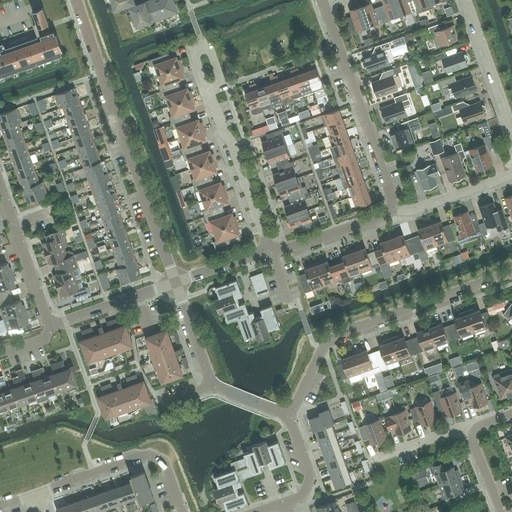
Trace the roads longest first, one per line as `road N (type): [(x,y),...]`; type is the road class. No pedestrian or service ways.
road 1 (residential): [(176,282),(76,0)]
road 2 (residential): [(288,416),(328,338),(511,273)]
road 3 (residential): [(391,209),(321,0)]
road 4 (residential): [(269,250),(208,92)]
road 5 (residential): [(51,326),(0,185)]
road 6 (residential): [(511,137),(465,0)]
road 7 (residential): [(51,326),(176,282)]
road 8 (residential): [(269,250),(391,209)]
road 9 (residential): [(182,511),(159,457),(94,474)]
road 10 (residential): [(391,209),(511,175)]
